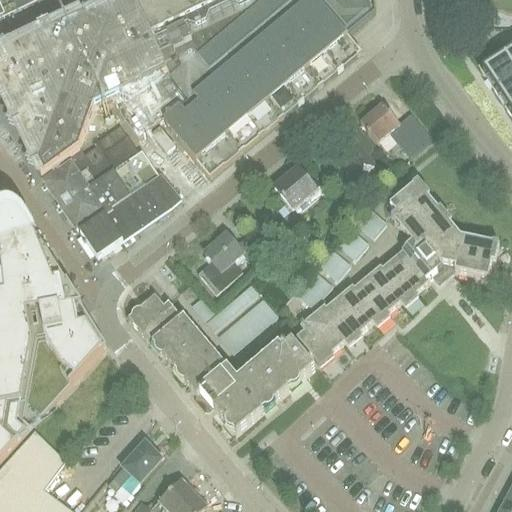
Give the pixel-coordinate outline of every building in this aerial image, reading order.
[(0,0),(0,13),(2,19),(13,14),(40,1),(42,0),(0,0)] [(132,0),(117,0),(0,56),(0,94),(21,140),(41,181),(51,175),(61,168),(81,153),(80,151),(94,113),(115,103),(123,122),(139,142),(164,124),(189,106),(174,85),(134,3),(132,0)] [(140,0),(134,3),(174,85),(189,106),(164,124),(167,131),(210,183),(361,57),(347,40),(376,16),(374,0),(140,0)] [(511,54),(481,74),(511,121),(511,54)] [(390,140),(410,164),(432,146),(411,121),(399,131),(383,111),(361,128),(378,149),(390,140)] [(54,180),(45,187),(62,212),(139,156),(120,130),(95,147),(97,150),(84,158),(81,153),(61,168),(51,175),(54,180)] [(335,151),(353,172),(362,184),(379,170),(368,156),(352,136),(335,151)] [(139,156),(62,212),(71,225),(76,233),(80,230),(84,236),(114,215),(112,213),(158,181),(141,155),(139,157),(139,156)] [(0,159),(0,477),(15,460),(38,432),(61,404),(107,349),(30,225),(8,190),(1,161),(0,159)] [(301,214),(324,195),(317,186),(314,188),(300,171),(276,191),(294,212),(298,209),(301,214)] [(84,236),(80,239),(98,264),(155,225),(183,205),(161,179),(158,181),(112,213),(114,215),(84,236)] [(416,297),(429,286),(434,291),(453,275),(455,275),(490,282),(493,265),(491,264),(494,248),(462,241),(449,225),(428,200),(426,203),(415,190),(391,210),(404,225),(422,247),(382,281),(380,279),(355,301),(353,299),(327,321),(325,319),(298,341),(318,365),(330,354),(332,357),(358,335),(360,337),(387,315),(388,317),(414,295),(416,297)] [(364,230),(382,245),(396,229),(378,214),(364,230)] [(347,251),(362,265),(376,250),(361,236),(347,251)] [(238,269),(247,261),(250,265),(259,258),(247,243),(238,251),(228,239),(207,257),(214,266),(201,278),(218,298),(244,276),(238,269)] [(341,255),(323,272),(339,289),(357,272),(341,255)] [(312,310),(335,289),(323,276),(300,297),(312,310)] [(207,327),(215,336),(259,298),(251,289),(207,327)] [(237,438),(315,372),(293,346),(237,393),(224,378),(226,377),(181,324),(178,326),(156,300),(130,321),(152,349),(154,347),(198,399),(201,396),(237,438)] [(220,341),(235,358),(279,321),(264,303),(220,341)] [(337,387),(351,380),(339,354),(325,361),(337,387)] [(56,511),(42,499),(71,466),(39,436),(0,485),(0,511),(56,511)] [(147,446),(124,473),(123,472),(109,489),(117,496),(122,490),(132,498),(141,488),(163,463),(147,446)] [(207,511),(182,485),(153,511),(149,511),(143,507),(138,511),(207,511)] [(511,511),(511,504),(507,502),(502,511),(511,511)]
